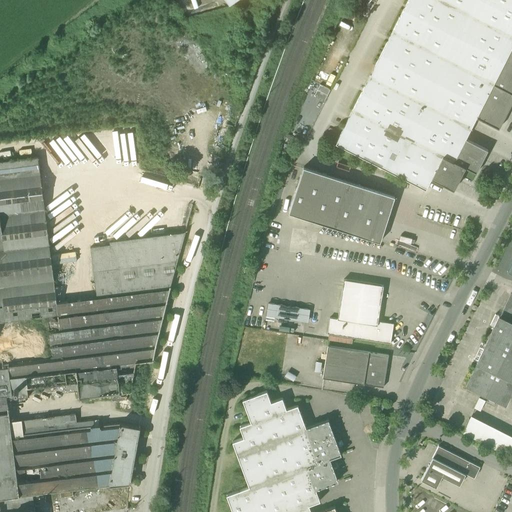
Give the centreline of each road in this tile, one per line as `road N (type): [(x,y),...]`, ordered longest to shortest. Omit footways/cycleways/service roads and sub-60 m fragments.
road 1 (unclassified): [(289,0),(231,156),(182,331),(150,511)]
road 2 (residential): [(511,195),(403,417),(392,511)]
